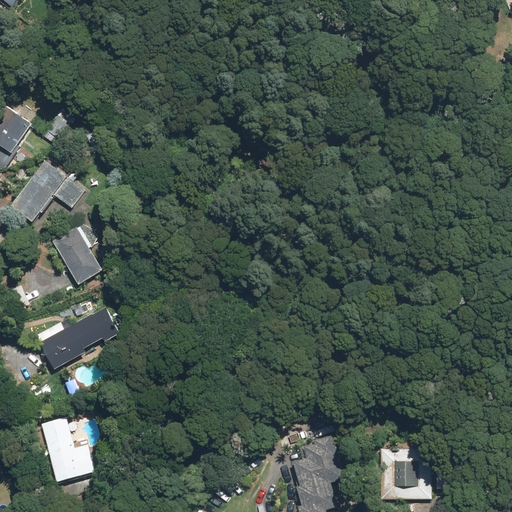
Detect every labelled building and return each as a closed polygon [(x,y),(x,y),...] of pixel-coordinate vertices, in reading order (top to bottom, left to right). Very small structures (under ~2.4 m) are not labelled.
[(11,103),(0,119),(0,140),(17,152),(38,121),(11,103)] [(62,111),(45,137),(57,145),(75,119),(62,111)] [(96,154),(106,149),(97,132),(86,137),(96,154)] [(50,159),(16,204),(39,221),(58,196),(75,208),(90,189),(50,159)] [(83,223),(55,241),(83,284),(107,269),(94,248),(97,246),(102,236),(98,229),(83,223)] [(31,302),(23,287),(10,294),(18,309),(31,302)] [(71,317),(39,334),(58,369),(91,351),(89,347),(108,337),(110,341),(125,333),(110,305),(75,324),(71,317)] [(24,372),(24,356),(9,355),(8,372),(24,372)] [(69,414),(43,422),(62,482),(100,470),(92,443),(79,447),(69,414)] [(84,417),(85,422),(81,423),(82,430),(86,429),(90,442),(101,440),(95,415),(84,417)] [(303,506),(304,511),(329,511),(329,509),(343,505),(336,481),(349,477),(337,433),(302,443),(306,458),(298,460),(305,484),(301,485),(306,505),(303,506)] [(434,448),(384,448),(383,498),(434,499),(434,448)] [(452,467),(438,467),(438,489),(452,489),(452,467)] [(269,511),(269,494),(259,495),(259,511),(269,511)] [(290,499),(290,511),(298,511),(297,498),(290,499)]
